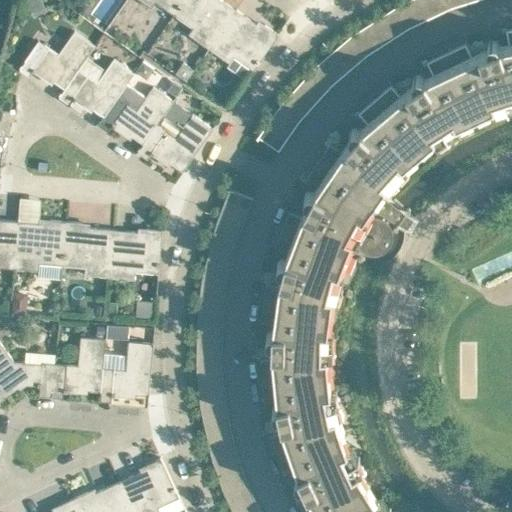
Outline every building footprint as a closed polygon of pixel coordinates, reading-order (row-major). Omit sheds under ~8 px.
[(140,0),(151,7),(155,1),(174,14),(183,0),(140,0)] [(183,0),(174,14),(193,27),(188,34),(209,48),(236,9),(223,0),(183,0)] [(419,22),(408,0),(407,0),(397,5),(408,28),(419,22)] [(430,17),(421,0),(408,0),(419,22),(430,17)] [(441,12),(434,0),(421,0),(430,17),(441,12)] [(452,7),(448,0),(434,0),(441,12),(452,7)] [(106,4),(85,23),(96,34),(116,15),(106,4)] [(408,28),(397,5),(385,13),(398,34),(408,28)] [(246,79),(278,34),(264,24),(262,27),(236,9),(209,48),(229,62),(234,56),(249,67),(242,76),(246,79)] [(398,34),(385,13),(374,20),(388,41),(398,34)] [(388,41),(374,20),(364,26),(378,47),(388,41)] [(378,47),(364,26),(351,34),(368,54),(378,47)] [(360,249),(363,251),(364,252),(372,254),(379,253),(383,251),(388,248),(391,244),(392,239),(393,234),(392,229),(390,224),(387,221),(383,218),(378,216),(373,215),(367,216),(364,214),(386,182),(403,164),(435,136),(456,123),(495,104),(511,98),(511,28),(506,30),(508,43),(499,45),(498,44),(498,43),(497,42),(496,41),(494,40),(493,40),(491,40),(490,40),(489,41),(488,42),(487,43),(486,44),(486,46),(485,47),(486,48),(486,50),(471,55),(465,43),(426,61),(432,74),(424,78),(423,77),(422,76),(421,75),(420,75),(419,74),(417,74),(416,75),(415,75),(414,76),(413,77),(412,78),(412,80),(412,81),(412,82),(413,83),(414,84),(403,92),(400,95),(391,84),(358,112),(367,123),(360,129),(359,128),(358,128),(357,127),(355,127),(354,127),(353,127),(352,128),(351,129),(350,130),(349,131),(349,133),(349,134),(349,135),(350,136),(351,137),(352,138),(343,148),(341,151),(330,144),(306,178),(318,185),(313,192),(312,191),(311,191),(310,191),(308,191),(307,191),(306,192),(305,193),(304,194),(304,195),(303,196),(303,198),(304,199),(304,200),(305,201),(306,202),(308,203),(302,213),(301,216),(288,211),(280,233),(293,238),(288,251),(285,259),(284,258),(282,258),(281,258),(280,259),(279,259),(278,260),(277,262),(277,263),(276,264),(276,265),(277,266),(277,268),(278,269),(279,270),(281,270),(282,270),(279,286),(265,284),(260,321),(274,323),(273,331),(270,331),(269,331),(268,332),(267,333),(266,334),(266,335),(266,336),(266,337),(266,339),(267,340),(267,341),(268,342),(270,342),(271,343),(273,342),(272,352),(273,358),(259,359),(263,397),(277,396),(278,404),(276,404),(275,405),(274,405),(273,406),(272,408),(272,409),(272,410),(272,411),(272,413),(273,414),(274,415),(275,415),(276,416),(277,416),(279,416),(280,415),(282,425),(284,430),(271,435),(283,470),(296,466),(298,472),(299,473),(298,474),(297,475),(296,476),(295,477),(295,478),(295,480),(295,481),(295,482),(296,483),(297,484),(298,485),(299,485),(300,485),(302,485),(303,485),(304,484),(308,492),(311,498),(300,505),(304,511),(387,511),(378,500),(358,468),(348,448),(336,417),(331,391),(328,353),(328,330),(333,293),(339,271),(351,239),(354,240),(357,245),(360,249)] [(64,88),(87,57),(95,45),(74,30),(57,55),(37,42),(24,60),(34,67),(32,70),(48,81),(50,78),(64,88)] [(368,54),(351,34),(342,42),(359,61),(368,54)] [(359,61),(342,42),(333,50),(349,69),(359,61)] [(349,69),(333,50),(324,58),(340,77),(349,69)] [(114,58),(105,70),(87,57),(64,88),(73,95),(71,97),(73,99),(71,102),(81,110),(83,106),(87,108),(89,105),(103,115),(104,116),(125,86),(134,72),(114,58)] [(340,77),(324,58),(315,66),(331,85),(340,77)] [(183,62),(175,74),(186,81),(194,70),(183,62)] [(331,85),(315,66),(305,77),(323,94),(331,85)] [(323,94),(305,77),(297,86),(315,103),(323,94)] [(143,143),(174,100),(153,86),(143,99),(125,86),(104,116),(103,115),(98,122),(109,129),(112,126),(126,136),(128,133),(142,143),(143,143)] [(315,103),(297,86),(289,95),(307,111),(315,103)] [(307,111),(289,95),(278,106),(299,120),(307,111)] [(182,171),(213,128),(192,113),(183,126),(176,121),(178,103),(174,100),(143,143),(142,143),(137,149),(148,157),(151,153),(166,164),(168,161),(182,171)] [(299,120),(278,106),(272,116),(292,130),(299,120)] [(292,130),(272,116),(265,126),(285,140),(292,130)] [(285,140),(265,126),(256,138),(258,139),(259,137),(279,150),(285,140)] [(248,209),(253,198),(231,189),(232,187),(230,187),(225,200),(248,209)] [(244,220),(248,209),(225,200),(220,211),(244,220)] [(240,231),(244,220),(220,211),(216,223),(240,231)] [(0,266),(14,268),(18,220),(0,218),(0,266)] [(62,264),(66,220),(50,219),(50,223),(18,220),(14,268),(39,270),(38,276),(61,278),(62,264)] [(109,276),(114,229),(82,226),(83,222),(66,220),(62,264),(85,266),(84,274),(109,276)] [(237,244),(240,231),(216,223),(212,237),(237,244)] [(159,273),(162,229),(145,228),(145,231),(114,229),(109,276),(134,279),(135,271),(159,273)] [(288,251),(293,238),(280,233),(275,247),(288,251)] [(233,255),(237,244),(212,237),(209,249),(233,255)] [(230,267),(233,255),(209,249),(206,261),(230,267)] [(227,279),(230,267),(206,261),(202,276),(227,279)] [(226,291),(227,279),(202,276),(200,288),(226,291)] [(224,303),(226,291),(200,288),(199,300),(224,303)] [(222,315),(224,303),(199,300),(197,312),(222,315)] [(149,335),(150,312),(134,311),(133,335),(149,335)] [(222,328),(222,315),(197,312),(197,327),(222,328)] [(222,340),(222,328),(197,327),(197,339),(222,340)] [(101,391),(103,366),(105,338),(80,335),(78,364),(55,362),(53,386),(64,387),(64,391),(83,393),(83,389),(101,391)] [(221,352),(222,340),(197,339),(196,351),(221,352)] [(149,395),(153,342),(128,340),(125,368),(103,366),(101,391),(112,392),(111,395),(130,397),(131,393),(149,395)] [(22,384),(53,386),(55,362),(42,361),(42,363),(14,360),(0,341),(0,382),(8,394),(22,384)] [(221,365),(221,352),(196,351),(196,367),(221,365)] [(222,377),(221,365),(196,367),(197,379),(222,377)] [(224,388),(222,377),(197,379),(198,391),(224,388)] [(0,400),(8,394),(0,382),(0,400)] [(225,400),(224,388),(198,391),(199,402),(200,403),(225,400)] [(228,413),(225,400),(200,403),(203,418),(228,413)] [(230,425),(228,413),(203,418),(205,430),(230,425)] [(233,436),(230,425),(205,430),(208,442),(233,436)] [(235,449),(233,436),(208,442),(212,457),(235,449)] [(239,460),(235,449),(212,457),(215,468),(239,460)] [(179,497),(160,457),(145,464),(147,467),(118,481),(132,511),(159,511),(157,506),(179,497)] [(243,471),(239,460),(215,468),(219,480),(243,471)] [(223,491),(247,483),(243,471),(219,480),(223,491)] [(132,511),(118,481),(90,494),(88,490),(73,497),(79,511),(132,511)] [(230,505),(253,494),(247,483),(223,491),(230,505)] [(233,511),(243,511),(258,505),(253,494),(230,505),(233,511)] [(79,511),(73,497),(58,504),(60,508),(50,511),(79,511)]
